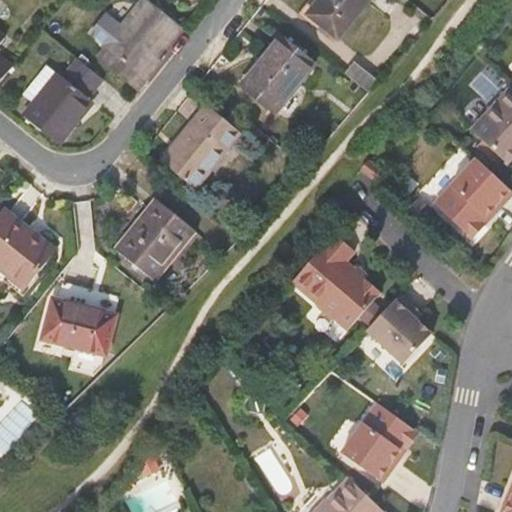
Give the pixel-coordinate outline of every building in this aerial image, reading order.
[(161,0),(140,0),(100,52),(140,83),(150,71),(146,68),(161,49),(185,19),(161,0)] [(315,0),(312,4),(343,31),(368,0),(315,0)] [(0,77),(15,60),(0,47),(0,37),(6,31),(0,25),(0,77)] [(285,30),(245,77),(278,104),(317,57),(285,30)] [(165,52),(161,49),(146,68),(150,71),(165,52)] [(25,110),(61,137),(94,95),(90,91),(105,71),(80,52),(64,71),(59,68),(32,101),(25,110)] [(22,91),(32,101),(59,68),(49,59),(22,91)] [(511,94),(501,85),(460,129),(496,162),(511,148),(511,149),(511,148),(511,94)] [(210,97),(162,154),(195,182),(242,125),(210,97)] [(502,191),(465,157),(423,202),(460,237),(473,223),(470,219),(477,211),(481,215),(502,191)] [(373,174),(358,159),(351,166),(364,179),(363,180),(365,183),(373,174)] [(193,224),(155,193),(118,238),(156,268),(193,224)] [(0,265),(23,285),(53,250),(4,209),(0,214),(0,265)] [(282,280),(308,302),(307,304),(338,328),(369,290),(335,261),(344,249),(324,232),(282,280)] [(0,265),(0,276),(18,292),(23,285),(0,265)] [(389,292),(357,328),(393,363),(421,332),(396,309),(401,304),(389,292)] [(114,312),(52,298),(43,336),(75,343),(104,350),(114,312)] [(72,356),(101,362),(104,350),(75,343),(72,356)] [(19,396),(0,421),(0,451),(6,456),(40,412),(19,396)] [(408,430),(367,401),(330,452),(372,481),(391,455),(386,452),(393,443),(396,446),(408,430)] [(135,443),(124,458),(129,470),(144,463),(135,443)] [(511,511),(511,457),(503,482),(506,483),(503,491),(499,489),(497,493),(495,492),(490,505),(489,511),(511,511)] [(374,511),(337,476),(316,500),(314,498),(301,511),(374,511)]
